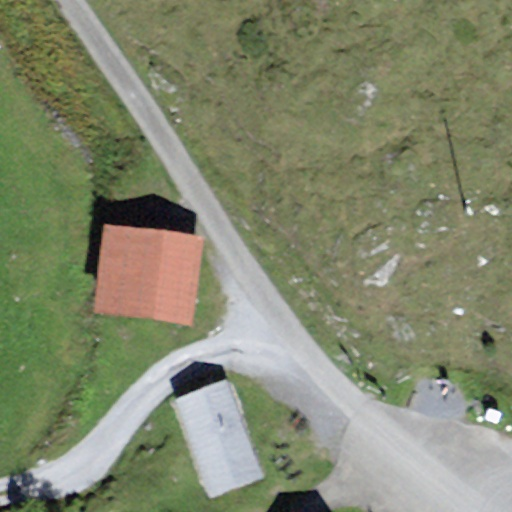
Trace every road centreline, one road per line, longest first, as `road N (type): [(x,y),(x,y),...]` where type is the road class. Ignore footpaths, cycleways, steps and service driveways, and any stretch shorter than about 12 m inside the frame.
road 1 (track): [(57,0),(277,332),(373,427)]
road 2 (track): [(277,332),(162,376),(73,478),(0,496)]
road 3 (unclassified): [(373,427),(472,511)]
